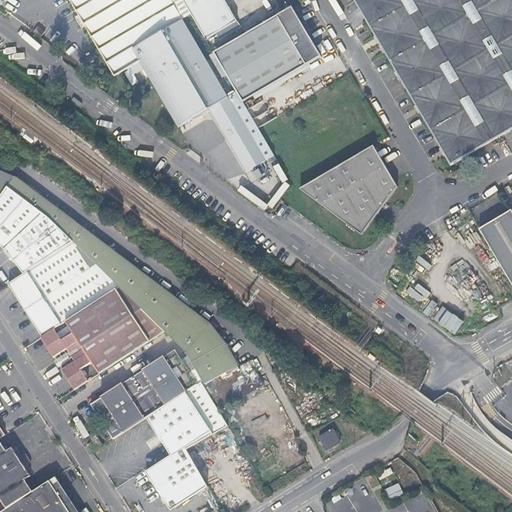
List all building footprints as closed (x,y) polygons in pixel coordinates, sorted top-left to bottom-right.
[(69,0),(115,77),(123,72),(119,64),(137,54),(134,49),(183,20),(171,0),(69,0)] [(183,0),(192,15),(206,40),(238,21),(225,0),(183,0)] [(511,130),(511,0),(354,0),(451,166),(511,130)] [(293,7),(214,53),(244,103),(322,57),(293,7)] [(141,61),(179,127),(209,110),(246,173),(266,161),(184,20),(183,20),(134,49),(137,54),(119,64),(123,72),(141,61)] [(374,146),(300,190),(359,237),(359,238),(360,238),(361,238),(361,237),(398,187),(374,146)] [(250,360),(239,366),(226,343),(211,323),(19,178),(0,170),(0,180),(8,187),(50,218),(74,242),(120,287),(166,332),(189,354),(206,385),(221,410),(265,386),(250,360)] [(0,198),(0,245),(4,249),(15,262),(24,274),(74,242),(50,218),(8,187),(0,198)] [(479,229),(511,284),(511,210),(479,229)] [(24,274),(9,284),(43,337),(55,329),(66,322),(120,287),(74,242),(24,274)] [(9,284),(24,274),(15,262),(0,273),(0,280),(4,287),(9,284)] [(166,332),(120,287),(66,322),(73,333),(62,340),(55,329),(43,337),(41,338),(54,357),(67,349),(70,353),(68,355),(71,359),(73,358),(75,362),(62,370),(68,378),(81,370),(92,362),(100,374),(166,332)] [(176,350),(91,405),(114,439),(147,418),(198,385),(176,350)] [(81,370),(68,378),(75,390),(89,381),(81,370)] [(170,508),(172,509),(173,509),(175,508),(208,487),(188,450),(229,426),(202,382),(198,385),(147,418),(171,455),(146,472),(169,507),(170,508)] [(341,442),(334,429),(319,437),(327,450),(341,442)] [(0,511),(1,511),(33,492),(26,480),(31,476),(26,467),(19,457),(13,448),(7,451),(0,439),(0,511)] [(98,449),(93,442),(88,445),(93,453),(98,449)] [(199,459),(210,478),(237,463),(226,444),(199,459)] [(25,452),(19,457),(26,467),(32,463),(25,452)] [(70,511),(50,481),(33,492),(1,511),(70,511)]
